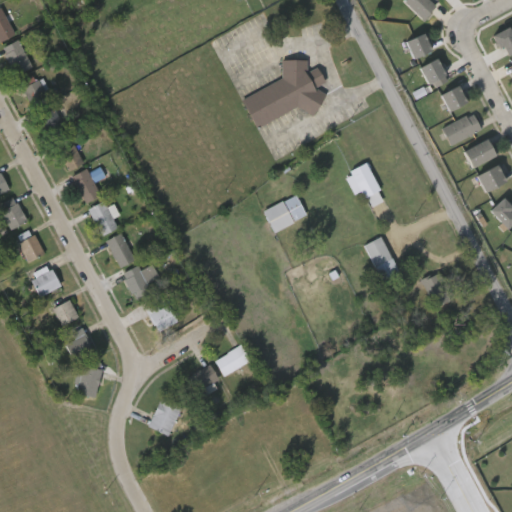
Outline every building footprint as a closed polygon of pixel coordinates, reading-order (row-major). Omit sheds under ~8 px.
[(89,0),(91,15),(78,17),(75,0),(89,0)] [(417,19),(398,0),(425,0),(431,6),(417,19)] [(0,9),(13,32),(0,39),(0,9)] [(497,49),(503,47),(506,56),(511,53),(511,33),(510,28),(491,35),(497,49)] [(407,56),(399,39),(418,30),(426,48),(407,56)] [(13,74),(0,48),(0,46),(15,38),(29,65),(13,74)] [(279,78),(280,58),(303,58),(308,67),(314,67),(321,81),(316,83),(323,98),(315,103),(315,113),(302,113),(298,103),(252,127),(238,99),(279,78)] [(419,67),(430,90),(447,81),(436,59),(419,67)] [(20,84),(37,75),(47,94),(30,103),(20,84)] [(434,91),(453,82),(462,101),(443,109),(434,91)] [(45,134),(34,109),(50,102),(60,128),(45,134)] [(477,129),(445,142),(438,125),(470,112),(477,129)] [(81,161),(66,169),(51,142),(66,133),(81,161)] [(492,152),(464,166),(456,149),(483,136),(492,152)] [(471,170),(498,161),(504,181),(477,190),(471,170)] [(363,162),(381,198),(368,205),(359,187),(351,191),(342,172),(363,162)] [(98,192),(82,202),(67,176),(83,166),(98,192)] [(0,194),(9,191),(0,173),(0,194)] [(260,211),(292,192),(304,213),(272,232),(260,211)] [(9,227),(0,211),(0,201),(11,196),(24,218),(9,227)] [(115,226),(99,234),(85,206),(100,198),(115,226)] [(506,230),(511,224),(511,215),(509,212),(511,209),(511,208),(502,198),(489,211),(506,230)] [(117,265),(103,238),(118,230),(132,258),(117,265)] [(41,254),(24,261),(15,239),(32,232),(41,254)] [(394,266),(377,274),(361,242),(379,234),(394,266)] [(150,290),(134,299),(119,272),(134,263),(150,290)] [(58,284),(37,296),(26,277),(46,265),(58,284)] [(419,279),(438,270),(451,296),(433,305),(419,279)] [(47,307),(66,298),(75,316),(57,325),(47,307)] [(144,308),(164,298),(175,320),(155,330),(144,308)] [(69,332),(79,327),(91,348),(71,358),(63,342),(72,338),(69,332)] [(221,376),(211,360),(237,344),(247,359),(221,376)] [(73,391),(81,363),(99,368),(92,396),(73,391)] [(185,377),(206,363),(215,379),(194,392),(185,377)] [(166,435),(144,424),(158,396),(180,407),(166,435)]
